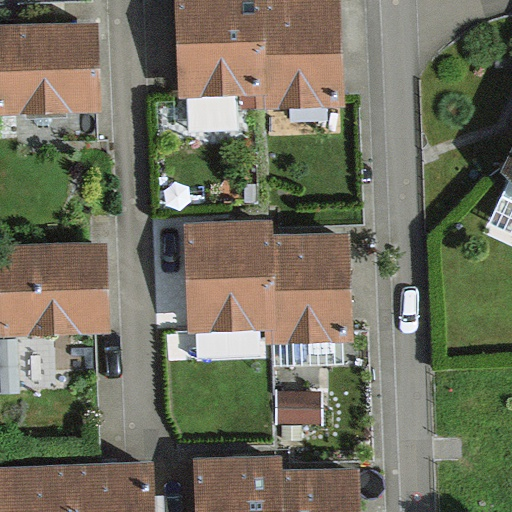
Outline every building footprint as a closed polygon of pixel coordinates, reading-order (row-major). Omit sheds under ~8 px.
[(255,88),(252,1),(252,0),(171,0),(175,91),(255,88)] [(334,0),(281,0),(252,1),(255,88),(256,103),(338,100),(334,0)] [(101,13),(0,18),(0,80),(1,100),(106,94),(101,13)] [(511,136),(495,173),(511,180),(511,136)] [(276,314),(273,227),(273,214),(192,217),(196,317),(276,314)] [(355,224),(273,227),(276,314),(277,329),(359,326),(355,224)] [(107,229),(1,237),(7,326),(114,318),(107,229)] [(283,511),(282,461),(281,448),(201,450),(202,511),(283,511)] [(158,511),(155,450),(73,454),(76,511),(158,511)] [(76,511),(73,454),(0,457),(0,511),(76,511)] [(365,511),(363,458),(282,461),(283,511),(365,511)]
